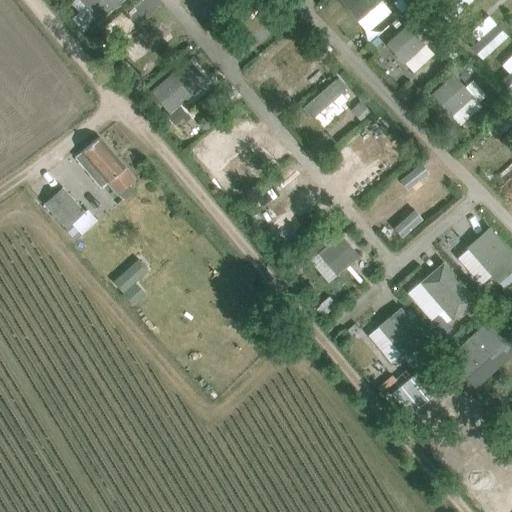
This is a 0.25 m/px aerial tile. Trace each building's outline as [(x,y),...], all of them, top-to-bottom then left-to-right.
[(80,0),(97,20),(121,0),(80,0)] [(184,0),(199,15),(215,0),(184,0)] [(380,0),(341,0),(358,19),(380,0)] [(447,0),(445,3),(437,10),(449,22),(472,0),(447,0)] [(478,40),(471,46),(482,59),(508,36),(497,23),(496,24),(478,40)] [(408,24),(387,43),(413,72),(434,52),(422,39),(428,34),(422,27),(416,33),(408,24)] [(149,90),(168,113),(207,80),(188,57),(149,90)] [(511,70),(509,73),(502,80),(511,90),(511,70)] [(432,92),(461,125),(482,106),(479,102),(487,95),(472,79),(465,85),(454,72),(432,92)] [(344,146),(365,169),(397,140),(376,117),(344,146)] [(108,183),(122,200),(133,191),(128,185),(134,180),(125,169),(99,139),(100,138),(99,138),(75,157),(100,189),(108,183)] [(216,169),(236,193),(268,166),(249,142),(216,169)] [(63,187),(44,204),(66,228),(84,211),(63,187)] [(466,246),(498,283),(511,270),(511,250),(490,225),(466,246)] [(317,252),(337,275),(360,256),(340,233),(317,252)] [(132,305),(146,292),(135,281),(148,269),(139,258),(113,282),(124,293),(122,294),(132,305)] [(419,282),(452,321),(477,299),(444,260),(419,282)] [(377,326),(404,358),(426,338),(400,307),(377,326)] [(465,345),(450,358),(465,376),(475,387),(498,367),(488,356),(502,343),(504,341),(489,324),(465,345)] [(476,433),(463,444),(471,454),(484,443),(476,433)]
